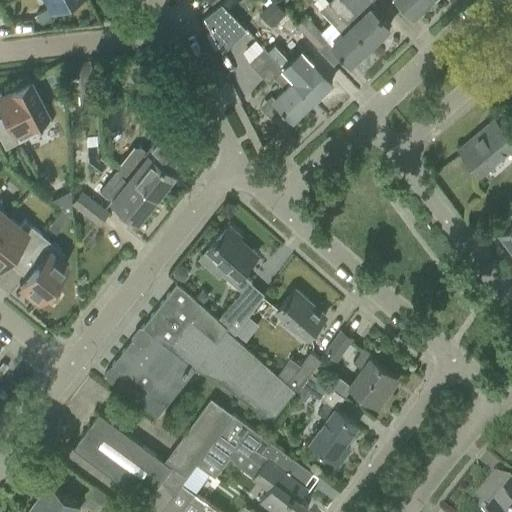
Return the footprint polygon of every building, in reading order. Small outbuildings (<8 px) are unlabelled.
[(272,0),(260,12),(274,25),(286,13),(272,0)] [(344,0),(330,0),(329,2),(369,44),(388,27),(389,26),(381,18),(382,17),(379,15),(378,15),(369,5),(359,15),(344,0)] [(414,13),(427,0),(399,0),(403,3),(402,3),(405,6),(406,6),(414,14),(414,13)] [(247,28),(222,2),(204,16),(223,51),(247,28)] [(369,44),(329,2),(320,10),(332,22),(321,32),(306,15),(296,24),(318,48),(328,39),(339,52),(342,55),(350,63),(351,62),(350,62),(351,62),(354,64),(362,56),(363,53),(362,52),(369,44)] [(50,16),(46,8),(35,14),(39,21),(50,16)] [(293,116),(312,99),(274,58),(264,48),(249,62),(267,82),(274,76),(282,85),(270,96),(280,108),(273,115),(284,126),(284,125),(292,117),(293,117),(293,116)] [(282,50),(274,58),(312,99),(331,81),(332,81),(324,72),(322,69),(321,69),(313,61),(302,71),(282,50)] [(434,89),(417,100),(425,112),(465,86),(450,63),(427,78),(434,89)] [(12,102),(0,108),(6,118),(0,121),(0,138),(4,147),(52,122),(28,78),(5,90),(12,102)] [(511,144),(511,141),(508,137),(497,124),(496,124),(497,125),(478,140),(473,137),(462,147),(460,148),(480,172),(495,159),(511,144)] [(168,170),(183,151),(159,132),(147,148),(149,150),(128,176),(153,196),(172,173),(168,170)] [(153,196),(128,176),(110,199),(135,219),(153,196)] [(97,224),(108,211),(80,189),(70,203),(97,224)] [(511,208),(506,213),(507,214),(511,210),(511,211),(511,210),(511,224),(500,234),(511,250),(511,208)] [(20,225),(8,215),(0,224),(0,262),(16,242),(27,251),(41,233),(24,219),(20,225)] [(241,272),(243,269),(256,254),(251,249),(250,250),(239,241),(240,240),(227,228),(208,249),(209,250),(209,249),(228,266),(223,273),(242,290),(250,281),(241,272)] [(65,253),(41,233),(27,251),(37,260),(18,282),(37,298),(38,297),(44,301),(55,288),(49,284),(66,263),(61,259),(65,253)] [(228,327),(218,318),(192,294),(176,282),(103,374),(157,416),(195,368),(216,378),(271,420),(295,390),(226,329),(228,327)] [(276,309),(268,318),(276,325),(284,316),(306,336),(325,315),(320,310),(319,311),(307,301),(308,300),(295,288),(276,309)] [(218,318),(228,327),(236,334),(257,304),(242,291),(218,318)] [(329,347),(325,352),(335,360),(339,354),(351,338),(341,330),(329,347)] [(384,385),(392,374),(371,358),(373,356),(363,349),(354,361),(364,369),(351,386),(378,406),(378,405),(378,404),(389,390),(390,389),(384,385)] [(306,357),(300,364),(290,357),(279,373),(287,380),(298,390),(311,372),(316,366),(306,357)] [(171,465),(115,424),(99,412),(73,446),(161,511),(197,511),(207,499),(182,482),(196,462),(233,413),(218,402),(171,465)] [(342,442),(356,423),(335,407),(311,441),(320,447),(319,449),(322,451),(323,450),(337,460),(348,446),(342,442)] [(279,447),(233,413),(196,462),(215,476),(228,457),(234,461),(233,462),(268,487),(260,499),(277,511),(300,511),(308,502),(300,496),(307,486),(284,469),(292,458),(294,460),(295,459),(279,447)] [(511,511),(511,492),(498,480),(481,501),(478,499),(470,509),(473,511),(511,511)] [(25,511),(74,511),(80,504),(48,481),(25,511)]
